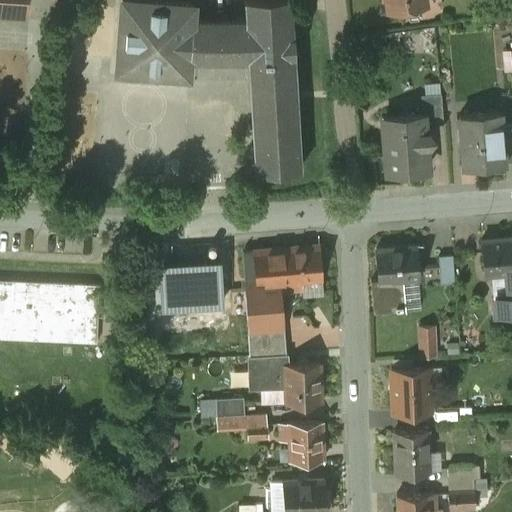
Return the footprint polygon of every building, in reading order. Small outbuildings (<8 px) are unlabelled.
[(0,0),(0,6),(26,9),(26,0),(0,0)] [(246,0),(248,19),(230,20),(193,19),(194,2),(172,0),(121,0),(117,68),(189,74),(190,56),(219,57),(237,56),(250,56),(257,168),(255,169),(255,170),(301,167),(301,166),(299,166),(292,52),(295,52),(294,33),(291,33),(288,0),(246,0)] [(387,0),(389,11),(426,5),(425,0),(387,0)] [(441,92),(421,94),(422,114),(424,114),(425,122),(444,121),(441,92)] [(500,110),(459,113),(464,166),(505,163),(503,139),(500,110)] [(422,114),(383,117),(386,158),(388,158),(393,157),(397,160),(397,168),(397,170),(428,167),(426,143),(430,142),(434,136),(429,130),(425,130),(425,122),(424,114),(422,114)] [(511,138),(503,139),(505,163),(511,162),(511,138)] [(511,235),(496,237),(496,239),(483,240),(483,237),(480,237),(483,273),(507,271),(507,278),(504,278),(507,311),(511,310),(511,235)] [(319,244),(243,250),(248,330),(283,328),(281,289),(303,288),(302,279),(321,278),(319,244)] [(415,244),(376,246),(378,278),(371,278),(372,310),(399,309),(398,277),(416,277),(415,244)] [(453,253),(438,254),(440,282),(455,281),(453,253)] [(97,282),(0,279),(0,337),(95,340),(97,282)] [(150,287),(150,312),(166,312),(167,287),(150,287)] [(435,325),(421,325),(420,345),(435,345),(435,325)] [(283,328),(248,330),(250,355),(285,353),(283,328)] [(321,361),(289,362),(289,353),(285,353),(250,355),(251,386),(277,386),(277,381),(285,381),(286,401),(322,400),(321,361)] [(428,364),(391,366),(394,411),(431,408),(428,364)] [(244,396),(216,398),(217,415),(245,413),(244,396)] [(213,399),(193,400),(194,414),(214,413),(213,399)] [(322,419),(288,419),(288,422),(280,422),(280,439),(289,439),(289,458),(323,457),(322,419)] [(267,423),(248,423),(248,437),(267,437),(267,423)] [(428,429),(395,430),(396,472),(430,471),(428,429)] [(479,463),(447,465),(448,478),(474,477),(480,477),(479,463)] [(474,477),(448,478),(448,489),(474,488),(474,477)] [(324,479),(282,480),(282,511),(307,511),(325,511),(324,479)] [(474,488),(448,489),(449,507),(475,506),(474,488)] [(435,491),(397,493),(397,511),(429,511),(430,508),(436,508),(435,491)]
